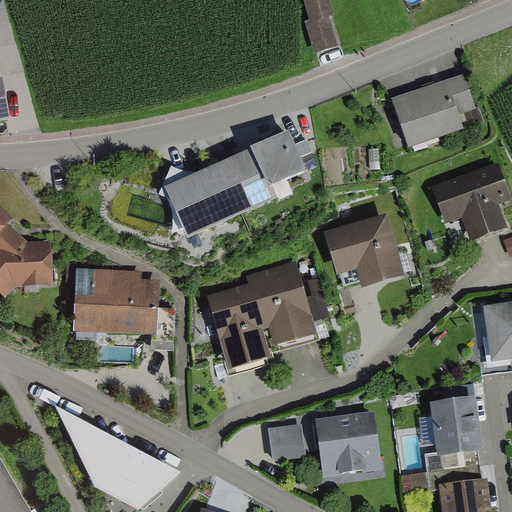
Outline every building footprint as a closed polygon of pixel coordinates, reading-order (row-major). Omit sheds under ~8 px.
[(303,0),(311,24),(306,26),(315,57),(339,51),(330,20),(335,19),(329,0),(303,0)] [(484,73),(410,97),(427,148),(487,129),(483,116),(496,112),(484,73)] [(0,118),(15,116),(7,76),(0,77),(0,118)] [(289,137),(256,152),(275,195),(308,180),(289,137)] [(164,193),(188,245),(279,204),(275,195),(256,152),(164,193)] [(511,165),(447,187),(461,227),(479,220),(488,245),(511,236),(511,165)] [(0,202),(0,280),(20,299),(27,289),(66,289),(66,248),(36,248),(18,233),(25,223),(0,202)] [(407,217),(345,232),(357,278),(375,273),(380,293),(423,283),(407,217)] [(260,290),(228,299),(248,371),(288,360),(286,352),(332,339),(313,266),(257,281),(260,290)] [(151,275),(92,273),(90,333),(166,335),(167,286),(151,285),(151,275)] [(511,307),(484,312),(492,368),(511,365),(511,307)] [(487,404),(445,405),(447,463),(489,461),(487,404)] [(128,511),(143,511),(182,481),(55,413),(95,494),(128,511)] [(375,415),(316,424),(325,482),(384,473),(375,415)] [(424,416),(426,453),(439,452),(436,416),(424,416)] [(273,465),(307,460),(302,427),(268,432),(273,465)] [(0,511),(38,511),(0,448),(0,511)] [(499,511),(496,484),(454,488),(456,511),(499,511)]
